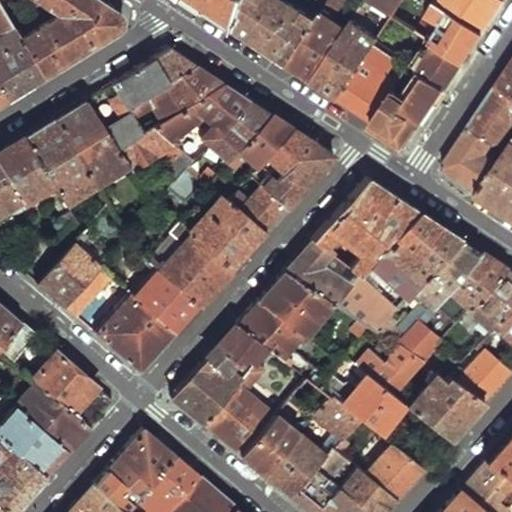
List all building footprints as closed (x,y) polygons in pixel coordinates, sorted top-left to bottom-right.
[(20,40),(43,76),(76,56),(114,33),(121,27),(121,18),(117,9),(100,0),(34,0),(58,16),(20,40)] [(196,0),(236,25),(239,17),(211,0),(196,0)] [(211,0),(239,17),(244,0),(211,0)] [(244,0),(239,17),(236,25),(235,30),(288,65),(319,18),(292,0),(244,0)] [(373,0),(395,14),(399,8),(387,0),(373,0)] [(437,7),(433,15),(442,21),(431,38),(465,59),(475,46),(485,30),(440,0),(433,0),(431,4),(437,7)] [(440,0),(485,30),(495,15),(505,0),(440,0)] [(319,18),(288,65),(312,80),(346,29),(329,19),(333,14),(329,12),(333,4),(330,1),(319,18)] [(0,102),(19,90),(43,76),(20,40),(0,6),(0,102)] [(329,19),(346,29),(349,23),(333,14),(329,19)] [(395,14),(380,36),(339,97),(355,108),(373,120),(411,60),(428,35),(422,32),(395,14)] [(433,15),(422,32),(428,35),(431,38),(442,21),(433,15)] [(346,29),(312,80),(329,91),(339,97),(380,36),(353,18),(349,23),(346,29)] [(428,35),(411,60),(448,85),(457,72),(465,59),(431,38),(428,35)] [(85,97),(118,145),(146,127),(142,123),(136,114),(129,103),(196,62),(182,52),(172,45),(94,92),(85,97)] [(497,82),(511,91),(511,59),(505,70),(497,82)] [(448,85),(411,60),(373,120),(386,128),(408,143),(448,85)] [(196,62),(129,103),(136,114),(155,103),(158,100),(168,114),(223,79),(207,69),(196,62)] [(168,114),(146,127),(173,145),(178,141),(175,138),(185,125),(182,122),(196,112),(209,122),(198,135),(207,143),(248,97),(237,89),(223,79),(168,114)] [(494,140),(506,148),(511,137),(511,91),(497,82),(480,108),(469,124),(494,140)] [(55,116),(93,177),(96,183),(103,179),(100,173),(126,156),(118,145),(85,97),(70,107),(55,116)] [(206,145),(226,162),(271,111),(260,104),(248,97),(207,143),(206,145)] [(155,103),(160,112),(168,114),(158,100),(155,103)] [(271,111),(226,162),(233,169),(245,156),(256,165),(258,162),(291,126),(282,119),(271,111)] [(160,112),(142,123),(146,127),(168,114),(160,112)] [(25,134),(53,178),(67,202),(72,199),(69,192),(93,177),(55,116),(46,121),(25,134)] [(442,165),(478,191),(499,159),(487,152),(494,140),(469,124),(456,144),(442,165)] [(291,126),(258,162),(275,179),(311,139),(302,133),(291,126)] [(118,145),(126,156),(130,163),(134,169),(169,149),(173,145),(146,127),(118,145)] [(0,148),(0,160),(24,197),(53,178),(25,134),(7,145),(0,148)] [(495,202),(511,212),(511,137),(506,148),(499,159),(478,191),(495,202)] [(258,181),(285,206),(308,181),(331,156),(331,153),(311,139),(275,179),(258,162),(256,165),(248,173),(254,178),(258,181)] [(165,168),(175,177),(168,186),(183,200),(202,180),(187,166),(194,158),(173,145),(169,149),(176,154),(165,168)] [(126,156),(100,173),(103,179),(130,163),(126,156)] [(187,166),(202,180),(206,184),(215,174),(196,156),(194,158),(187,166)] [(0,212),(24,197),(0,160),(0,212)] [(206,184),(216,193),(224,199),(227,196),(233,190),(215,174),(206,184)] [(367,176),(312,237),(332,252),(334,254),(337,249),(328,241),(334,233),(338,228),(359,247),(356,250),(346,263),(361,274),(372,261),(418,209),(393,194),(367,176)] [(93,177),(69,192),(72,199),(96,183),(93,177)] [(254,178),(241,191),(244,194),(258,181),(254,178)] [(244,194),(236,204),(264,229),(271,221),(285,206),(258,181),(244,194)] [(233,190),(227,196),(236,204),(244,194),(241,191),(235,187),(233,190)] [(191,231),(231,265),(247,248),(264,229),(236,204),(227,196),(224,199),(216,193),(212,198),(217,202),(191,231)] [(54,239),(64,246),(73,237),(79,230),(82,225),(70,208),(60,214),(65,225),(54,239)] [(418,209),(372,261),(377,265),(380,262),(382,264),(389,257),(409,273),(403,282),(407,286),(404,290),(403,291),(408,296),(410,293),(460,236),(438,222),(418,209)] [(183,242),(160,269),(197,303),(213,286),(231,265),(191,231),(179,220),(169,231),(183,242)] [(82,225),(79,230),(84,233),(85,230),(90,224),(86,221),(82,225)] [(334,233),(356,250),(359,247),(338,228),(334,233)] [(79,230),(73,237),(80,243),(84,233),(79,230)] [(169,231),(151,252),(146,257),(149,259),(160,269),(183,242),(169,231)] [(460,236),(410,293),(418,300),(422,296),(426,292),(437,301),(481,250),(471,244),(460,236)] [(64,246),(37,279),(51,292),(64,303),(101,262),(80,243),(73,237),(64,246)] [(285,267),(336,303),(350,288),(320,267),(323,263),(332,252),(312,237),(301,249),(285,267)] [(146,248),(142,253),(146,257),(151,252),(146,248)] [(481,250),(437,301),(443,306),(448,309),(458,297),(471,308),(507,267),(496,260),(481,250)] [(380,262),(377,265),(404,290),(407,286),(403,282),(409,273),(389,257),(382,264),(380,262)] [(130,289),(174,328),(183,317),(197,303),(160,269),(149,259),(144,265),(151,271),(148,275),(144,274),(130,289)] [(101,262),(64,303),(76,313),(112,272),(101,262)] [(320,267),(350,288),(353,284),(323,263),(320,267)] [(342,268),(357,278),(361,274),(346,263),(342,268)] [(272,281),(256,298),(303,333),(327,306),(331,308),(336,303),(285,267),(272,281)] [(511,270),(507,267),(471,308),(460,321),(472,329),(482,318),(494,328),(496,326),(511,307),(511,270)] [(115,274),(110,280),(115,284),(120,279),(115,274)] [(350,288),(336,303),(361,320),(368,326),(377,332),(388,320),(395,311),(357,278),(353,284),(350,288)] [(94,329),(139,367),(156,348),(174,328),(130,289),(94,329)] [(422,296),(434,305),(437,301),(426,292),(422,296)] [(246,310),(235,322),(268,347),(305,376),(316,384),(323,376),(315,370),(311,375),(303,367),(307,362),(306,359),(290,347),(303,333),(256,298),(246,310)] [(434,305),(427,313),(432,317),(443,306),(437,301),(434,305)] [(0,302),(0,342),(19,319),(5,307),(0,302)] [(511,307),(496,326),(511,339),(511,307)] [(19,319),(0,342),(0,346),(10,355),(32,330),(19,319)] [(361,320),(353,331),(358,337),(365,330),(368,326),(361,320)] [(388,320),(377,332),(392,343),(399,335),(397,332),(399,329),(388,320)] [(190,372),(169,396),(204,424),(240,380),(222,365),(227,358),(236,365),(244,357),(253,364),(255,361),(268,347),(235,322),(222,337),(190,372)] [(411,331),(398,346),(422,364),(433,351),(443,340),(420,322),(411,331)] [(397,332),(399,335),(392,343),(398,346),(411,331),(403,324),(399,329),(397,332)] [(371,354),(360,367),(364,370),(395,394),(419,368),(422,364),(398,346),(392,343),(377,332),(368,326),(365,330),(380,342),(377,346),(392,357),(386,366),(371,354)] [(493,329),(511,345),(511,339),(496,326),(494,328),(493,329)] [(482,350),(456,379),(484,400),(497,385),(510,370),(480,343),(476,347),(482,350)] [(343,353),(356,364),(361,357),(349,348),(343,353)] [(33,375),(89,423),(112,399),(68,361),(54,349),(33,375)] [(433,351),(422,364),(437,374),(447,363),(433,351)] [(338,358),(355,371),(360,367),(356,364),(343,353),(338,358)] [(240,380),(204,424),(223,439),(242,454),(276,413),(249,391),(265,369),(255,361),(253,364),(240,380)] [(303,367),(311,375),(315,370),(307,362),(303,367)] [(447,363),(437,374),(446,381),(451,375),(456,370),(447,363)] [(432,379),(409,406),(415,411),(450,439),(466,420),(484,400),(456,379),(451,375),(446,381),(437,374),(422,364),(419,368),(432,379)] [(26,380),(10,400),(66,449),(78,436),(89,423),(33,375),(23,367),(17,373),(26,380)] [(316,384),(330,394),(358,417),(383,436),(409,406),(395,394),(364,370),(353,384),(330,368),(323,376),(316,384)] [(419,368),(395,394),(409,406),(432,379),(419,368)] [(2,392),(0,394),(0,412),(10,400),(2,392)] [(330,394),(313,416),(341,437),(342,436),(358,417),(330,394)] [(0,436),(43,474),(56,460),(66,449),(10,400),(0,412),(0,436)] [(276,413),(242,454),(252,463),(265,473),(299,433),(276,413)] [(175,453),(143,426),(131,439),(107,465),(124,479),(133,469),(145,480),(142,484),(146,487),(175,453)] [(485,459),(511,476),(511,428),(502,440),(485,459)] [(299,433),(265,473),(281,486),(293,496),(315,468),(326,455),(299,433)] [(332,435),(328,441),(334,446),(339,440),(332,435)] [(0,502),(10,511),(24,496),(43,474),(0,436),(0,502)] [(339,440),(334,446),(341,451),(349,441),(342,436),(341,437),(339,440)] [(326,455),(315,468),(330,480),(348,458),(341,451),(334,446),(326,455)] [(386,457),(413,479),(424,468),(396,446),(386,457)] [(141,493),(140,494),(162,511),(163,511),(167,508),(198,472),(186,463),(175,453),(146,487),(141,493)] [(386,457),(382,462),(409,485),(413,479),(386,457)] [(348,458),(330,480),(339,487),(358,465),(348,458)] [(460,488),(488,511),(505,511),(511,504),(511,476),(485,459),(472,474),(460,488)] [(381,461),(369,475),(397,498),(409,485),(382,462),(381,461)] [(107,465),(93,481),(130,511),(133,508),(131,504),(136,498),(140,494),(141,493),(124,479),(107,465)] [(358,465),(339,487),(369,511),(384,511),(397,498),(369,475),(358,465)] [(315,468),(293,496),(312,511),(369,511),(339,487),(328,499),(314,488),(322,480),(327,483),(330,480),(315,468)] [(133,469),(124,479),(141,493),(146,487),(142,484),(145,480),(133,469)] [(198,472),(167,508),(171,511),(229,511),(236,505),(218,490),(198,472)] [(322,480),(314,488),(328,499),(339,487),(330,480),(327,483),(322,480)] [(130,511),(93,481),(77,499),(65,511),(130,511)] [(440,509),(443,511),(488,511),(460,488),(448,501),(440,509)] [(136,498),(152,511),(162,511),(140,494),(136,498)] [(0,511),(9,511),(10,511),(0,502),(0,511)]
